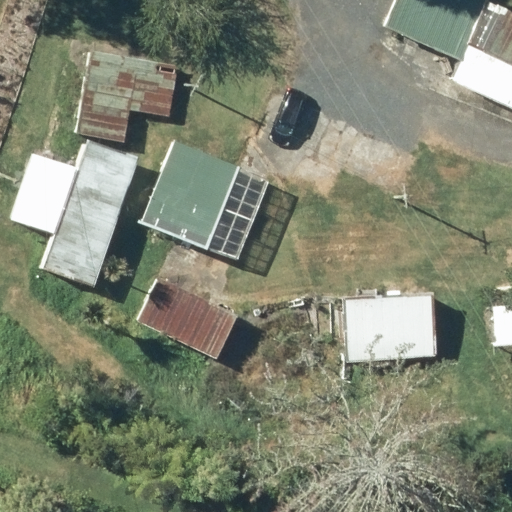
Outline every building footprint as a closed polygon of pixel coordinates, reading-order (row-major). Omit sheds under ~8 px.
[(479,2),(473,0),(390,0),(377,30),(452,63),(479,2)] [(511,22),(497,16),(479,57),(511,71),(511,22)] [(173,62),(86,48),(72,127),(119,136),(124,105),(164,111),(173,62)] [(422,155),(357,126),(339,166),(404,195),(422,155)] [(152,226),(230,257),(265,172),(167,132),(149,179),(171,187),(152,226)] [(85,281),(130,153),(81,136),(68,175),(55,170),(38,216),(53,220),(36,264),(85,281)] [(230,310),(149,272),(128,316),(211,356),(230,310)] [(428,289),(340,292),(342,354),(430,349),(428,289)] [(511,305),(481,309),(485,352),(511,349),(511,305)] [(312,306),(249,318),(261,381),(324,370),(312,306)]
